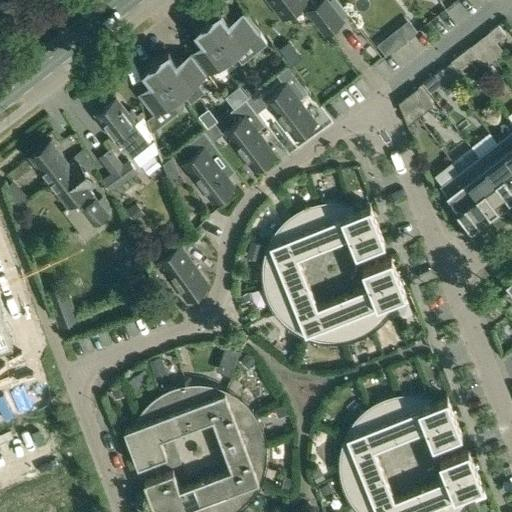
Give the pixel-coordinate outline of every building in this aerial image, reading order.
[(269,0),(283,17),(303,2),(309,10),(308,12),(325,34),(343,20),(326,0),(322,0),(315,6),(310,0),(269,0)] [(206,18),(233,53),(259,33),(243,12),(228,20),(220,11),(206,18)] [(191,53),(207,74),(233,53),(206,18),(205,19),(194,31),(202,40),(191,53)] [(498,24),(489,32),(496,42),(506,34),(498,24)] [(470,46),(451,61),(458,71),(477,56),(470,46)] [(197,82),(207,74),(191,53),(176,61),(168,51),(154,58),(153,59),(181,94),(183,92),(190,102),(204,91),(197,82)] [(185,100),(181,94),(153,59),(142,71),(150,81),(138,94),(154,115),(168,104),(173,110),(178,110),(183,108),(185,104),(185,100)] [(277,74),(284,84),(265,98),(296,138),(316,122),(298,99),(307,92),(287,66),(277,74)] [(422,83),(430,93),(440,85),(432,75),(422,83)] [(398,102),(407,125),(432,105),(418,87),(398,102)] [(115,136),(116,136),(131,156),(150,141),(132,118),(137,114),(131,107),(126,111),(116,98),(97,113),(115,136)] [(245,98),(231,109),(238,119),(224,130),(255,169),(275,153),(257,130),(265,124),(245,98)] [(511,129),(497,141),(511,160),(511,129)] [(204,130),(190,141),(197,151),(183,162),(213,201),(234,185),(215,161),(223,155),(204,130)] [(76,199),(89,189),(85,184),(92,179),(75,158),(69,163),(51,140),(29,156),(58,193),(59,192),(68,205),(76,199)] [(511,160),(497,141),(478,156),(505,191),(504,191),(509,196),(511,193),(511,160)] [(157,147),(163,160),(172,153),(168,142),(157,147)] [(109,190),(120,182),(136,170),(129,161),(123,165),(110,149),(100,157),(112,172),(102,180),(109,190)] [(504,191),(505,191),(478,156),(459,170),(486,205),(485,206),(490,211),(498,204),(494,199),(504,191)] [(485,206),(486,205),(459,170),(440,185),(471,226),(479,219),(475,214),(485,206)] [(89,215),(102,205),(89,189),(76,199),(89,215)] [(325,201),(319,202),(335,241),(349,235),(361,230),(353,211),(354,210),(352,205),(354,206),(354,204),(349,203),(341,201),(333,201),(325,201)] [(310,251),(335,241),(319,202),(318,202),(310,205),(303,207),(296,211),(294,212),(310,251)] [(370,204),(354,210),(353,211),(361,230),(349,235),(356,252),(385,241),(370,204)] [(109,214),(102,205),(89,215),(96,225),(109,214)] [(270,240),(269,242),(297,256),(310,251),(294,212),(290,216),(283,221),(278,226),(274,233),(270,240)] [(181,236),(185,245),(195,241),(191,232),(181,236)] [(263,278),(264,284),(302,268),(297,256),(269,242),(267,247),(264,254),(263,262),(262,270),(263,278)] [(209,284),(179,244),(158,259),(188,299),(209,284)] [(389,300),(390,300),(406,293),(391,256),(362,268),(369,285),(369,286),(381,281),(389,300)] [(302,268),(264,284),(264,285),(266,293),(269,300),(273,307),(274,309),(312,293),(302,268)] [(45,289),(52,308),(72,301),(65,281),(45,289)] [(369,285),(355,291),(370,329),(375,326),(381,320),(386,315),(391,308),(394,304),(392,303),(392,304),(390,300),(389,300),(381,281),(369,286),(369,285)] [(355,291),(330,301),(345,339),(347,339),(355,337),(362,334),(369,330),(370,329),(355,291)] [(317,306),(312,293),(274,309),(277,313),(282,320),(288,325),(294,329),(301,333),(305,335),(317,306)] [(339,340),(345,339),(330,301),(317,306),(305,335),(308,336),(316,339),(323,340),(331,340),(339,340)] [(236,350),(221,345),(218,355),(232,359),(236,350)] [(185,384),(200,423),(212,419),(225,389),(222,388),(214,385),(207,384),(199,383),(191,383),(185,384)] [(161,393),(160,393),(175,433),(200,423),(185,384),(184,384),(176,386),(169,389),(161,393)] [(212,419),(217,431),(256,416),(253,411),(247,405),(242,400),(236,395),(229,391),(225,389),(212,419)] [(139,414),(136,419),(137,419),(138,418),(140,423),(141,422),(148,442),(161,438),(175,433),(160,393),(155,397),(149,402),(144,408),(139,414)] [(430,403),(431,402),(429,397),(431,398),(431,397),(426,395),(418,394),(410,393),(402,394),(396,395),(412,433),(426,427),(438,422),(430,403)] [(373,403),(371,405),(387,443),(412,433),(396,395),(395,395),(387,397),(380,400),(373,403)] [(447,396),(431,402),(430,403),(438,422),(426,427),(433,444),(462,433),(447,396)] [(387,443),(371,405),(366,408),(360,413),(355,419),(351,425),(347,432),(346,435),(374,448),(387,443)] [(217,431),(226,456),(265,442),(265,439),(263,432),(260,425),(257,417),(256,416),(217,431)] [(140,423),(124,429),(138,466),(167,455),(163,444),(161,438),(148,442),(141,422),(140,423)] [(379,461),(374,448),(346,435),(344,439),(341,447),(340,454),(339,462),(340,470),(341,476),(379,461)] [(266,447),(265,442),(226,456),(231,469),(260,481),(262,478),(264,470),(266,463),(266,455),(266,447)] [(439,460),(446,477),(446,478),(458,473),(466,492),(467,492),(483,485),(468,448),(439,460)] [(389,485),(379,461),(341,476),(341,478),(343,485),(346,493),(350,500),(351,501),(389,485)] [(231,469),(219,473),(233,511),(238,509),(244,503),(250,498),(254,492),(258,485),(260,481),(231,469)] [(173,471),(144,482),(154,511),(174,511),(167,493),(179,488),(177,482),(173,471)] [(194,483),(204,511),(233,511),(219,473),(194,483)] [(469,496),(467,492),(466,492),(458,473),(446,478),(446,477),(432,483),(443,511),(458,511),(463,507),(471,497),(471,496),(469,495),(469,496)] [(179,488),(167,493),(174,511),(204,511),(194,483),(179,488)] [(443,511),(432,483),(407,493),(414,511),(443,511)] [(388,511),(394,498),(389,485),(351,501),(354,506),(359,511),(388,511)] [(414,511),(407,493),(394,498),(388,511),(414,511)]
